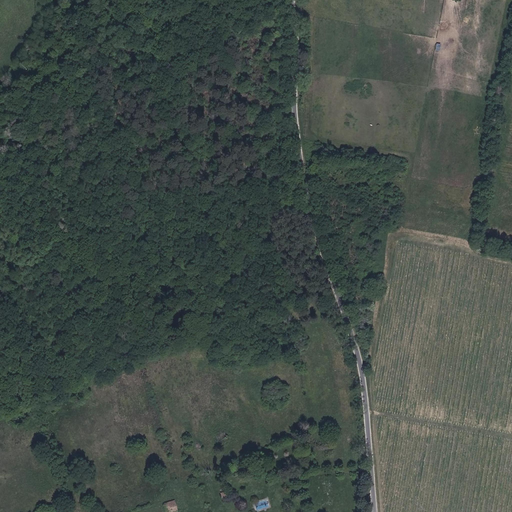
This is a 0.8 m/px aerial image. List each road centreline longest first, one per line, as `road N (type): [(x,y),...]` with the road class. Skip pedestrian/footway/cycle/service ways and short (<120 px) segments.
road 1 (residential): [(293,0),(304,175),(363,371),(376,511)]
road 2 (track): [(0,168),(54,65),(111,0)]
road 3 (track): [(511,109),(484,254),(511,257)]
